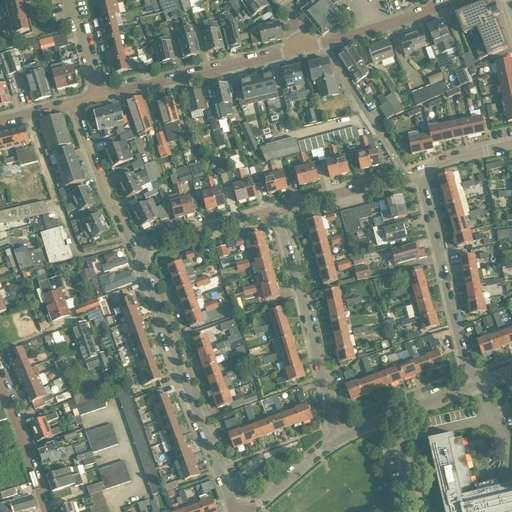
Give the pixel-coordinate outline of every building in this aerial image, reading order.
[(24,0),(4,0),(6,9),(3,10),(1,9),(0,9),(0,20),(3,20),(5,18),(8,17),(12,32),(9,33),(6,31),(3,32),(4,38),(21,33),(21,37),(33,34),(24,0)] [(178,10),(178,9),(175,0),(170,0),(160,4),(164,15),(178,10)] [(188,0),(175,0),(178,9),(182,8),(183,11),(191,9),(188,0)] [(201,0),(188,0),(191,9),(193,14),(205,10),(201,0)] [(232,8),(243,0),(231,0),(232,1),(229,3),(222,8),(225,12),(232,7),(232,8)] [(259,0),(243,0),(232,8),(235,11),(243,5),(246,10),(259,0)] [(263,0),(259,0),(246,10),(238,16),(241,21),(250,14),(252,18),(268,6),(263,0)] [(328,17),(335,25),(343,19),(327,0),(315,0),(312,3),(320,13),(322,11),(327,18),(328,17)] [(120,14),(117,3),(100,7),(103,18),(114,16),(120,14)] [(320,13),(312,3),(301,12),(322,37),(335,25),(328,17),(327,18),(322,11),(320,13)] [(468,32),(494,21),(493,18),(497,16),(498,14),(495,6),(492,5),(485,8),(484,4),(456,15),(464,34),(468,32)] [(114,16),(103,18),(97,19),(100,31),(117,26),(114,16)] [(212,20),(207,21),(215,51),(224,49),(219,29),(218,29),(217,23),(213,24),(212,20)] [(496,20),(494,21),(468,32),(479,60),(507,48),(496,20)] [(215,51),(207,21),(203,22),(205,32),(201,33),(207,53),(215,51)] [(435,24),(446,52),(452,50),(448,40),(450,40),(442,21),(435,24)] [(251,38),(281,31),(278,22),(259,27),(260,28),(249,31),(250,33),(239,36),(240,40),(251,38)] [(167,33),(170,32),(167,23),(159,25),(162,35),(167,33)] [(240,40),(239,36),(236,24),(226,26),(231,47),(241,45),(240,40)] [(446,52),(435,24),(427,27),(435,46),(436,45),(438,50),(433,52),(437,63),(449,59),(446,53),(446,52)] [(120,37),(117,26),(100,31),(103,42),(120,37)] [(191,29),(185,31),(191,57),(200,55),(195,34),(193,35),(191,29)] [(412,47),(425,42),(421,29),(398,37),(405,56),(414,53),(412,47)] [(191,57),(185,31),(178,32),(180,38),(178,39),(183,59),(191,57)] [(283,40),(281,31),(251,38),(253,45),(263,43),(263,44),(283,40)] [(53,43),(67,40),(66,34),(52,38),(53,43)] [(120,37),(103,42),(105,53),(123,49),(120,37)] [(67,40),(53,43),(55,49),(69,46),(67,40)] [(373,64),(393,57),(388,41),(368,48),(373,64)] [(174,60),(169,43),(154,47),(159,64),(174,60)] [(351,46),(344,50),(363,79),(370,74),(365,67),(351,46)] [(125,60),(123,49),(105,53),(108,64),(125,60)] [(0,54),(0,55),(8,76),(20,71),(12,50),(0,54)] [(363,79),(344,50),(337,55),(352,76),(356,83),(363,79)] [(475,67),(473,62),(469,52),(462,55),(468,70),(472,68),(475,67)] [(128,71),(125,60),(108,64),(111,75),(128,71)] [(314,87),(318,86),(321,99),(339,95),(336,80),(332,81),(328,60),(309,64),(312,82),(314,87)] [(497,74),(511,70),(511,64),(511,60),(495,63),(497,74)] [(50,97),(39,63),(23,68),(34,102),(50,97)] [(63,69),(67,88),(78,85),(74,66),(63,69)] [(299,66),(291,68),(299,101),(310,98),(309,91),(305,92),(303,85),(304,85),(299,66)] [(299,101),(291,68),(282,71),(287,89),(282,91),(287,110),(292,108),(291,103),(299,101)] [(67,88),(63,69),(52,72),(57,90),(67,88)] [(466,83),(472,81),(467,70),(461,72),(466,83)] [(511,81),(511,70),(497,74),(500,85),(511,81)] [(266,96),(277,93),(272,74),(261,76),(266,96)] [(261,76),(251,79),(255,99),(266,96),(261,76)] [(251,79),(240,81),(244,101),(255,99),(251,79)] [(3,80),(0,80),(0,96),(2,106),(11,104),(5,84),(5,85),(3,80)] [(437,97),(448,91),(449,91),(443,80),(431,85),(411,93),(416,106),(437,97)] [(511,81),(500,85),(502,95),(511,92),(511,81)] [(231,103),(226,85),(219,86),(226,116),(233,114),(230,103),(231,103)] [(211,88),(216,107),(216,106),(219,118),(220,120),(227,118),(226,116),(219,86),(211,88)] [(200,91),(186,94),(191,113),(192,120),(203,117),(202,111),(205,110),(203,102),(200,91)] [(511,92),(502,95),(503,102),(501,102),(503,109),(511,107),(511,92)] [(392,94),(385,99),(388,103),(390,107),(398,102),(392,94)] [(388,103),(385,99),(382,95),(377,98),(382,106),(379,108),(386,120),(395,114),(390,107),(388,103)] [(142,97),(134,99),(143,124),(142,124),(145,132),(153,130),(142,97)] [(178,126),(180,125),(172,97),(165,100),(173,127),(178,126)] [(143,124),(134,99),(127,101),(138,134),(145,132),(142,124),(143,124)] [(157,102),(164,126),(166,125),(167,129),(173,127),(165,100),(157,102)] [(121,131),(122,135),(125,134),(123,125),(124,125),(120,106),(112,108),(117,127),(118,131),(118,132),(121,131)] [(511,107),(503,109),(504,117),(506,116),(508,123),(511,122),(511,107)] [(112,108),(102,110),(106,130),(117,127),(112,108)] [(211,109),(205,110),(206,114),(212,132),(213,132),(214,132),(219,130),(217,124),(211,110),(211,109)] [(309,125),(317,123),(313,109),(305,111),(309,125)] [(106,130),(102,110),(94,112),(99,132),(100,131),(102,139),(108,137),(106,130)] [(62,115),(39,121),(47,150),(44,151),(47,156),(58,152),(57,148),(70,145),(62,115)] [(481,117),(471,120),(474,136),(485,133),(481,117)] [(474,136),(471,120),(460,122),(463,138),(474,136)] [(463,138),(460,122),(449,124),(453,140),(463,138)] [(453,140),(449,124),(439,126),(442,142),(453,140)] [(442,142),(439,126),(428,129),(429,134),(432,144),(442,142)] [(355,127),(349,129),(352,141),(358,139),(355,127)] [(25,128),(10,132),(14,148),(16,152),(18,161),(20,167),(38,162),(31,143),(29,143),(25,128)] [(349,129),(343,131),(346,142),(352,141),(349,129)] [(213,132),(215,137),(220,149),(225,147),(219,130),(214,132),(213,132)] [(343,131),(337,132),(340,144),(346,142),(343,131)] [(14,148),(10,132),(0,134),(0,140),(3,151),(7,149),(9,153),(16,152),(14,148)] [(109,158),(129,150),(126,142),(134,139),(132,132),(125,134),(119,137),(121,143),(105,149),(109,158)] [(337,132),(332,134),(335,145),(340,144),(337,132)] [(166,146),(162,133),(155,135),(159,147),(157,148),(161,159),(170,156),(169,153),(166,146)] [(244,136),(251,152),(258,150),(250,133),(244,136)] [(335,145),(332,134),(326,135),(329,147),(335,145)] [(429,134),(419,137),(422,153),(433,150),(432,144),(429,134)] [(329,147),(326,135),(320,137),(323,148),(329,147)] [(366,150),(370,168),(380,165),(372,135),(359,139),(361,145),(367,144),(369,149),(366,150)] [(320,137),(314,138),(317,150),(323,148),(320,137)] [(422,153),(419,137),(408,139),(412,155),(422,153)] [(317,150),(314,138),(309,140),(312,151),(317,150)] [(300,153),(297,141),(296,139),(259,149),(266,163),(300,153)] [(312,151),(309,140),(303,141),(306,153),(312,151)] [(306,153),(303,141),(297,143),(300,154),(306,153)] [(401,145),(396,147),(398,151),(399,151),(405,148),(403,143),(401,145)] [(357,154),(356,154),(356,155),(361,170),(370,168),(366,150),(369,149),(367,144),(361,145),(363,153),(357,154)] [(58,163),(72,158),(70,153),(73,153),(71,148),(54,153),(58,163)] [(133,160),(129,150),(109,158),(112,168),(133,160)] [(183,156),(187,165),(199,160),(196,151),(183,156)] [(337,152),(330,153),(332,160),(325,162),(330,178),(339,176),(335,158),(338,157),(337,152)] [(230,157),(234,169),(243,165),(239,153),(230,157)] [(76,157),(72,158),(58,163),(62,176),(77,170),(75,165),(79,164),(76,157)] [(338,157),(335,158),(339,176),(349,173),(345,157),(338,159),(338,157)] [(142,160),(137,162),(131,165),(134,171),(140,168),(141,172),(135,175),(134,172),(118,180),(122,189),(148,177),(146,170),(145,171),(144,166),(142,160)] [(306,160),(299,161),(301,168),(295,170),(299,186),(309,184),(304,166),(307,165),(306,160)] [(485,165),(487,171),(505,167),(503,161),(485,165)] [(150,183),(158,180),(161,179),(155,162),(144,166),(145,171),(146,170),(148,177),(150,183)] [(194,180),(199,178),(194,164),(189,166),(194,180)] [(257,176),(262,174),(260,165),(254,167),(257,176)] [(307,165),(304,166),(309,184),(318,181),(314,165),(307,166),(307,165)] [(193,180),(188,167),(187,167),(176,171),(180,184),(193,180)] [(275,168),(268,169),(270,176),(264,178),(268,194),(277,192),(273,174),(276,173),(275,168)] [(81,169),(77,170),(62,176),(66,188),(83,182),(83,181),(81,182),(79,176),(82,175),(81,169)] [(244,176),(242,170),(236,171),(237,178),(244,176)] [(276,173),(273,174),(277,192),(287,189),(283,173),(277,174),(276,173)] [(220,175),(223,186),(229,185),(227,174),(220,175)] [(443,192),(455,188),(451,174),(439,178),(443,192)] [(239,184),(233,186),(237,203),(247,200),(242,182),(245,182),(244,177),(244,176),(237,178),(239,184)] [(251,176),(244,177),(245,182),(242,182),(247,200),(257,197),(251,176)] [(148,177),(122,189),(126,199),(142,191),(141,188),(150,183),(148,177)] [(160,189),(158,180),(150,183),(153,191),(156,190),(160,189)] [(192,181),(194,190),(201,188),(198,180),(192,181)] [(203,194),(202,194),(203,199),(206,211),(216,208),(212,191),(215,190),(213,184),(207,185),(208,192),(203,194)] [(70,205),(90,196),(86,186),(71,194),(72,197),(68,199),(70,205)] [(455,188),(443,192),(447,206),(459,203),(455,188)] [(215,190),(212,191),(216,208),(226,206),(221,189),(215,191),(215,190)] [(156,190),(153,191),(144,195),(146,200),(158,194),(156,190)] [(184,199),(183,197),(180,198),(185,216),(195,214),(192,202),(197,200),(194,190),(189,192),(190,197),(184,199)] [(182,191),(175,193),(176,195),(169,196),(175,219),(185,216),(180,198),(183,197),(182,191)] [(90,196),(70,205),(65,208),(67,213),(73,211),(78,209),(79,212),(95,205),(90,196)] [(402,196),(369,205),(370,210),(380,208),(381,213),(404,206),(402,196)] [(136,218),(156,208),(152,199),(139,206),(136,199),(128,203),(132,209),(136,218)] [(3,212),(0,212),(0,225),(21,220),(48,214),(45,202),(3,212)] [(459,203),(447,206),(451,221),(463,217),(459,203)] [(164,205),(156,208),(136,218),(141,227),(159,218),(160,221),(168,219),(164,205)] [(369,205),(363,207),(367,218),(372,217),(370,210),(369,205)] [(404,206),(381,213),(382,217),(373,219),(375,228),(385,225),(384,222),(407,216),(404,206)] [(363,207),(358,208),(361,220),(367,218),(363,207)] [(358,208),(354,209),(352,210),(355,221),(359,220),(361,220),(358,208)] [(355,221),(352,210),(346,211),(350,223),(355,221)] [(350,223),(346,211),(340,213),(346,233),(352,232),(350,223)] [(50,221),(48,214),(43,215),(45,222),(46,230),(59,227),(57,219),(50,221)] [(83,233),(103,223),(99,214),(84,221),(81,217),(77,219),(79,224),(83,233)] [(328,223),(335,221),(333,214),(326,216),(328,223)] [(468,232),(463,217),(451,221),(455,235),(468,232)] [(310,235),(324,231),(320,218),(306,222),(310,235)] [(359,220),(355,221),(350,223),(352,232),(352,233),(362,230),(359,220)] [(108,232),(103,223),(83,233),(86,239),(91,236),(93,240),(108,232)] [(385,225),(375,228),(374,228),(378,247),(405,239),(402,225),(386,229),(385,225)] [(69,246),(65,247),(60,228),(40,234),(49,264),(73,259),(69,246)] [(511,235),(511,229),(496,231),(498,240),(509,239),(509,242),(511,241),(511,235)] [(324,231),(310,235),(313,247),(327,243),(324,231)] [(469,231),(468,232),(455,235),(453,236),(457,247),(472,243),(469,231)] [(251,250),(266,246),(262,233),(248,237),(251,250)] [(476,242),(484,240),(485,245),(495,243),(494,236),(484,239),(482,234),(474,236),(476,242)] [(343,236),(336,237),(337,241),(339,241),(340,244),(345,243),(343,236)] [(337,241),(336,237),(331,239),(332,246),(340,244),(339,241),(337,241)] [(244,245),(242,238),(232,241),(234,248),(244,245)] [(84,254),(98,250),(96,243),(82,247),(84,254)] [(331,256),(327,243),(313,247),(316,260),(331,256)] [(394,258),(419,251),(417,244),(392,251),(394,258)] [(225,246),(216,248),(219,259),(228,256),(225,246)] [(266,246),(251,250),(255,263),(269,259),(266,246)] [(485,248),(486,253),(479,255),(480,261),(488,259),(488,257),(498,256),(495,246),(485,248)] [(41,247),(28,252),(27,247),(13,251),(21,271),(34,267),(47,264),(41,247)] [(424,250),(419,251),(394,258),(396,266),(426,258),(424,250)] [(193,252),(185,254),(187,260),(194,258),(193,252)] [(331,256),(316,260),(320,272),(334,269),(331,256)] [(464,273),(476,271),(474,256),(461,258),(464,273)] [(360,257),(352,259),(354,266),(362,264),(360,257)] [(100,266),(103,275),(128,268),(126,259),(100,266)] [(272,271),(269,259),(255,263),(258,275),(272,271)] [(244,266),(245,269),(250,268),(248,261),(241,263),(242,266),(244,266)] [(349,261),(342,263),(343,266),(345,266),(346,269),(351,268),(349,261)] [(172,279),(186,274),(181,262),(168,267),(172,279)] [(242,266),(241,263),(236,264),(238,271),(245,269),(244,266),(242,266)] [(343,266),(342,263),(337,264),(339,271),(346,269),(345,266),(343,266)] [(357,281),(369,278),(366,266),(354,269),(357,281)] [(91,280),(97,278),(95,272),(93,268),(88,269),(91,280)] [(91,280),(88,269),(81,272),(84,282),(91,280)] [(337,281),(334,269),(320,272),(323,285),(337,281)] [(24,278),(30,276),(28,270),(22,272),(24,278)] [(481,270),(476,271),(464,273),(466,288),(479,286),(484,285),(481,270)] [(272,271),(258,275),(262,288),(276,284),(272,271)] [(413,290),(426,286),(421,271),(409,275),(413,290)] [(54,273),(57,281),(62,279),(60,273),(59,273),(58,272),(54,273)] [(99,285),(103,295),(135,283),(132,274),(99,285)] [(186,274),(172,279),(177,291),(190,286),(186,274)] [(207,276),(202,278),(203,282),(201,282),(202,286),(209,283),(207,276)] [(100,288),(99,285),(97,278),(91,280),(95,290),(100,288)] [(203,282),(202,278),(195,281),(197,288),(202,286),(201,282),(203,282)] [(57,281),(49,284),(48,284),(61,319),(69,316),(57,281)] [(234,295),(231,283),(224,285),(228,297),(234,295)] [(17,284),(8,288),(11,294),(20,291),(17,284)] [(48,284),(40,287),(52,322),(61,319),(48,284)] [(279,297),(276,284),(262,288),(265,301),(279,297)] [(190,286),(177,291),(181,303),(195,298),(190,286)] [(255,286),(248,288),(249,291),(250,291),(251,294),(257,293),(255,286)] [(426,286),(413,290),(417,304),(430,300),(426,286)] [(482,300),(479,286),(466,288),(469,303),(482,300)] [(249,291),(248,288),(242,289),(244,296),(251,294),(250,291),(249,291)] [(328,307),(341,305),(338,290),(325,293),(328,307)] [(123,313),(138,307),(134,297),(130,298),(128,292),(112,298),(114,304),(119,302),(123,313)] [(195,298),(181,303),(186,316),(199,311),(195,298)] [(96,299),(85,304),(89,312),(100,307),(96,299)] [(100,307),(107,304),(105,299),(98,301),(100,307)] [(430,300),(417,304),(411,306),(413,313),(419,312),(421,318),(434,315),(430,300)] [(483,300),(482,300),(469,303),(468,303),(470,314),(485,311),(483,300)] [(216,301),(211,303),(212,306),(210,307),(211,310),(218,308),(216,301)] [(229,301),(223,303),(226,313),(231,312),(229,301)] [(212,306),(211,303),(204,305),(206,312),(211,310),(210,307),(212,306)] [(89,312),(85,304),(74,308),(77,316),(89,312)] [(341,305),(328,307),(332,322),(345,319),(341,305)] [(142,317),(138,307),(123,313),(126,323),(142,317)] [(274,327),(287,323),(282,308),(270,312),(274,327)] [(91,320),(101,316),(102,316),(100,309),(89,314),(91,320)] [(199,311),(186,316),(190,328),(204,323),(199,311)] [(435,314),(434,315),(421,318),(420,319),(423,330),(438,326),(435,314)] [(486,328),(494,325),(491,316),(483,319),(486,328)] [(145,328),(142,317),(126,323),(130,333),(142,329),(145,328)] [(345,319),(332,322),(335,337),(348,334),(345,319)] [(220,325),(222,332),(236,327),(234,320),(220,325)] [(87,348),(93,346),(94,345),(86,322),(78,324),(87,348)] [(291,337),(287,323),(274,327),(278,341),(291,337)] [(87,348),(78,324),(71,327),(83,362),(83,361),(97,357),(93,346),(87,348)] [(493,350),(489,338),(486,332),(483,334),(480,327),(474,329),(477,336),(481,335),(482,339),(477,341),(483,356),(494,352),(493,350)] [(130,333),(127,334),(131,345),(146,339),(142,329),(130,333)] [(511,329),(502,333),(507,345),(511,343),(511,329)] [(502,333),(489,338),(493,350),(507,345),(502,333)] [(351,349),(348,334),(335,337),(338,351),(351,349)] [(434,341),(432,335),(422,339),(424,344),(428,342),(431,350),(437,348),(434,341)] [(199,355),(211,350),(206,336),(194,341),(199,355)] [(60,337),(53,340),(57,348),(63,346),(60,337)] [(295,352),(291,337),(278,341),(283,355),(295,352)] [(149,349),(146,339),(131,345),(134,355),(149,349)] [(242,339),(230,344),(231,346),(232,348),(243,344),(243,343),(242,339)] [(388,347),(386,340),(380,343),(383,349),(388,347)] [(237,354),(245,350),(242,344),(234,348),(237,354)] [(12,364),(26,358),(22,348),(7,354),(12,364)] [(352,348),(351,349),(338,351),(336,352),(339,363),(354,360),(352,348)] [(149,349),(134,355),(138,364),(135,365),(135,366),(153,359),(149,349)] [(211,350),(199,355),(204,369),(216,364),(211,350)] [(295,352),(283,355),(287,370),(300,366),(295,352)] [(427,356),(427,357),(432,369),(432,371),(443,367),(438,352),(427,356)] [(104,354),(101,355),(98,356),(100,362),(101,366),(103,371),(109,368),(104,354)] [(404,380),(394,354),(387,357),(391,370),(385,372),(390,385),(404,380)] [(411,356),(409,357),(398,361),(395,354),(394,354),(404,380),(418,374),(413,362),(411,356)] [(98,356),(97,357),(83,361),(86,369),(101,364),(98,356)] [(432,369),(427,357),(413,362),(418,374),(432,369)] [(31,368),(26,358),(12,364),(16,374),(31,368)] [(153,359),(135,366),(139,376),(157,370),(153,359)] [(222,378),(216,364),(204,369),(209,383),(222,378)] [(301,366),(300,366),(287,370),(285,370),(289,381),(304,377),(301,366)] [(31,368),(16,374),(20,385),(24,383),(35,378),(31,368)] [(157,370),(139,376),(143,386),(161,380),(157,370)] [(344,374),(346,381),(355,377),(352,371),(344,374)] [(390,385),(385,372),(371,378),(376,390),(390,385)] [(38,376),(35,378),(24,383),(28,393),(42,387),(38,376)] [(277,385),(285,383),(283,377),(275,379),(277,385)] [(222,378),(209,383),(214,397),(227,393),(222,378)] [(371,378),(357,383),(362,395),(376,390),(371,378)] [(362,395),(357,383),(357,382),(346,386),(351,400),(362,396),(362,395)] [(28,393),(32,403),(43,399),(45,403),(54,399),(48,386),(43,388),(42,387),(28,393)] [(119,398),(129,395),(127,390),(117,393),(119,398)] [(84,392),(73,396),(76,405),(96,398),(94,391),(85,394),(84,392)] [(57,403),(71,398),(69,392),(55,398),(57,403)] [(228,392),(227,393),(214,397),(213,397),(217,408),(232,403),(228,392)] [(243,399),(245,404),(257,400),(255,393),(243,398),(242,393),(234,396),(236,402),(243,399)] [(129,395),(119,398),(121,404),(131,400),(129,395)] [(155,411),(170,406),(166,395),(151,401),(155,411)] [(103,397),(97,399),(101,409),(106,407),(103,397)] [(43,399),(32,403),(35,410),(45,405),(45,403),(43,399)] [(101,409),(97,399),(92,401),(96,411),(101,409)] [(133,405),(131,400),(121,404),(122,409),(133,405)] [(92,401),(87,402),(90,413),(96,411),(92,401)] [(90,413),(87,402),(82,404),(85,414),(90,413)] [(75,404),(66,407),(68,413),(77,409),(75,404)] [(85,414),(82,404),(77,406),(80,416),(85,414)] [(134,410),(133,405),(122,409),(124,414),(134,410)] [(295,409),(296,410),(300,422),(301,424),(312,420),(306,405),(295,409)] [(174,416),(170,406),(155,411),(159,421),(174,416)] [(136,415),(134,410),(124,414),(126,419),(136,415)] [(296,410),(282,415),(286,427),(300,422),(296,410)] [(238,426),(233,412),(222,417),(227,430),(238,426)] [(34,433),(48,427),(47,423),(58,419),(56,413),(30,424),(34,433)] [(136,415),(126,419),(128,424),(138,420),(136,415)] [(286,427),(282,415),(275,418),(274,417),(269,419),(270,420),(268,420),(273,433),(286,427)] [(83,424),(80,416),(74,418),(77,426),(83,424)] [(178,426),(174,416),(159,421),(163,431),(178,426)] [(138,420),(128,424),(129,429),(140,425),(138,420)] [(262,423),(254,426),(259,438),(273,433),(268,420),(267,421),(266,420),(262,421),(262,423)] [(111,424),(106,426),(110,436),(115,435),(111,424)] [(140,425),(129,429),(131,434),(142,431),(140,425)] [(106,426),(101,428),(105,438),(110,436),(106,426)] [(178,426),(163,431),(166,441),(181,436),(178,426)] [(259,438),(254,426),(240,431),(245,443),(259,438)] [(50,431),(48,427),(34,433),(37,442),(63,432),(61,427),(50,431)] [(105,438),(101,428),(96,429),(99,440),(105,438)] [(96,429),(91,431),(94,441),(99,440),(96,429)] [(245,443),(240,431),(240,430),(229,434),(234,449),(245,444),(245,443)] [(94,441),(91,431),(85,433),(88,443),(94,441)] [(142,431),(131,434),(133,439),(143,436),(142,431)] [(65,442),(77,438),(75,433),(64,437),(65,442)] [(511,511),(511,484),(474,494),(461,437),(454,439),(453,434),(427,440),(428,440),(430,440),(446,511),(511,511)] [(115,435),(110,436),(113,446),(118,445),(115,435)] [(113,446),(110,436),(105,438),(108,448),(113,446)] [(145,441),(143,436),(133,439),(135,444),(145,441)] [(181,436),(166,441),(170,452),(174,451),(185,446),(181,436)] [(108,448),(105,438),(99,440),(103,450),(108,448)] [(99,440),(94,441),(98,451),(103,450),(99,440)] [(64,449),(61,441),(38,449),(40,457),(64,449)] [(94,441),(88,443),(91,450),(91,449),(92,453),(98,451),(94,441)] [(145,441),(135,444),(136,449),(147,446),(145,441)] [(75,453),(86,449),(84,443),(73,446),(75,453)] [(185,446),(174,451),(177,460),(192,455),(188,444),(185,446)] [(147,446),(136,449),(138,454),(149,451),(147,446)] [(71,447),(64,449),(40,457),(43,465),(62,459),(62,461),(67,459),(66,458),(74,455),(71,447)] [(91,449),(91,450),(75,454),(78,462),(83,461),(94,458),(92,453),(91,449)] [(149,451),(138,454),(140,460),(150,456),(149,451)] [(192,455),(177,460),(181,471),(196,465),(192,455)] [(150,456),(140,460),(142,465),(152,461),(150,456)] [(94,458),(83,461),(85,466),(96,463),(94,458)] [(122,473),(127,471),(124,461),(119,463),(122,473)] [(152,461),(142,465),(144,470),(154,466),(152,461)] [(122,473),(119,463),(113,465),(117,475),(122,473)] [(117,475),(113,465),(108,466),(112,476),(117,475)] [(200,475),(196,465),(181,471),(185,481),(200,475)] [(112,476),(108,466),(103,468),(107,478),(112,476)] [(154,466),(144,470),(145,475),(156,471),(154,466)] [(80,474),(77,467),(69,469),(47,476),(50,484),(80,474)] [(107,478),(103,468),(98,470),(101,480),(107,478)] [(127,471),(122,473),(125,483),(131,481),(127,471)] [(157,476),(156,471),(145,475),(147,480),(157,476)] [(80,474),(50,484),(52,492),(62,489),(62,488),(74,485),(75,487),(83,485),(83,484),(88,482),(85,472),(80,474)] [(122,473),(117,475),(120,485),(125,483),(122,473)] [(117,475),(112,476),(115,487),(120,485),(117,475)] [(112,476),(107,478),(110,489),(115,487),(112,476)] [(159,481),(157,476),(147,480),(149,485),(159,481)] [(107,478),(101,480),(102,483),(105,490),(110,489),(107,478)] [(159,481),(149,485),(151,490),(161,487),(159,481)] [(166,491),(178,487),(179,487),(176,481),(161,486),(163,490),(165,489),(166,491)] [(105,490),(102,483),(87,488),(89,495),(90,495),(102,491),(105,490)] [(161,487),(151,490),(152,496),(163,492),(161,487)] [(17,495),(17,494),(15,488),(0,493),(0,500),(2,499),(3,500),(17,495)] [(180,499),(186,497),(184,490),(178,492),(180,499)] [(102,491),(90,495),(92,501),(104,497),(102,491)] [(201,503),(200,503),(201,504),(203,511),(215,511),(211,499),(208,500),(207,496),(205,495),(199,497),(201,503)] [(0,505),(2,511),(21,511),(35,508),(31,496),(0,505)] [(403,496),(398,498),(389,500),(392,511),(399,510),(406,508),(403,496)] [(104,497),(92,501),(94,506),(106,503),(104,497)] [(189,504),(186,497),(180,499),(183,506),(189,504)] [(152,509),(158,507),(155,500),(150,502),(152,509)] [(75,511),(72,503),(57,508),(58,511),(75,511)] [(106,503),(94,506),(96,511),(108,508),(106,503)]
